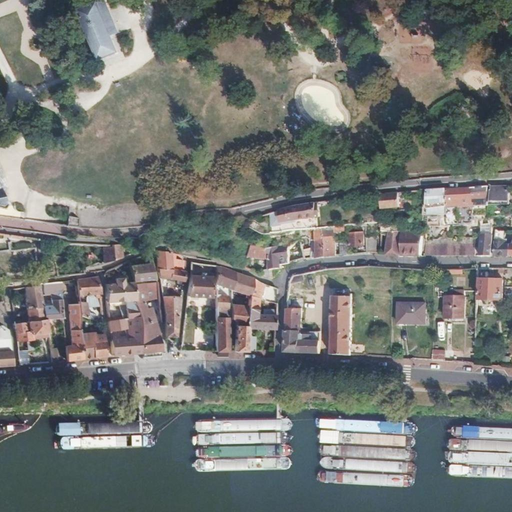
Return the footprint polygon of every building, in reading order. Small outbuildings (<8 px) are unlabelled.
[(98,61),(119,53),(103,14),(108,12),(104,0),(77,11),(98,61)] [(472,188),(472,187),(448,188),(427,190),(427,208),(427,211),(446,212),(447,223),(472,222),(471,205),(459,206),(459,204),(488,200),(489,187),(472,188)] [(509,189),(492,190),(493,202),(490,203),(488,215),(510,217),(511,215),(509,203),(510,202),(509,189)] [(405,192),(400,192),(387,194),(376,195),(377,201),(382,201),(382,208),(400,207),(400,200),(405,199),(405,192)] [(318,217),(316,203),(312,203),(293,207),(279,210),(282,222),(318,217)] [(72,228),(76,228),(77,217),(66,215),(64,227),(72,228)] [(325,238),(326,255),(327,255),(336,255),(334,231),(345,229),(344,224),(343,224),(324,227),(325,238)] [(389,231),(387,254),(387,255),(400,256),(402,256),(402,254),(401,234),(401,232),(401,231),(398,231),(397,224),(391,224),(391,231),(389,231)] [(316,238),(316,239),(325,238),(324,227),(322,228),(315,228),(316,238)] [(494,256),(510,256),(511,244),(508,243),(508,239),(506,239),(507,230),(493,229),(493,238),(494,256)] [(364,245),(363,231),(349,232),(350,245),(364,245)] [(265,233),(264,233),(266,244),(267,249),(279,247),(276,232),(265,233)] [(422,254),(423,245),(422,245),(423,232),(401,232),(401,234),(402,254),(422,254)] [(490,232),(489,232),(480,232),(479,235),(473,236),(476,255),(476,256),(492,256),(490,232)] [(476,255),(473,236),(472,237),(462,237),(462,238),(448,236),(440,236),(437,238),(426,238),(425,255),(450,255),(476,255)] [(299,239),(305,259),(312,258),(312,238),(307,239),(299,239)] [(316,239),(317,257),(326,255),(325,238),(316,239)] [(366,238),(367,252),(368,252),(377,253),(376,238),(366,238)] [(340,249),(341,254),(347,254),(348,254),(348,244),(340,243),(340,249)] [(110,244),(110,262),(122,257),(121,244),(113,244),(110,244)] [(267,249),(266,244),(252,246),(248,258),(249,258),(267,260),(270,260),(267,249)] [(267,249),(270,260),(272,270),(282,268),(279,247),(267,249)] [(171,254),(171,253),(171,252),(155,252),(156,268),(181,270),(184,260),(175,259),(175,255),(171,254)] [(130,277),(130,281),(154,279),(151,263),(148,263),(134,265),(128,266),(130,277)] [(232,290),(235,273),(234,272),(216,266),(215,266),(215,283),(232,290)] [(185,270),(181,270),(156,268),(156,269),(160,284),(169,282),(183,281),(185,270)] [(195,275),(190,274),(187,295),(211,298),(213,277),(206,276),(206,274),(205,273),(203,273),(202,274),(201,276),(195,275)] [(249,296),(253,279),(241,275),(235,273),(232,290),(248,296),(249,296)] [(132,291),(130,284),(130,281),(130,277),(113,281),(114,286),(104,288),(104,294),(105,306),(133,297),(132,291)] [(258,302),(264,284),(253,279),(249,296),(248,296),(248,300),(248,303),(258,303),(258,302)] [(480,299),(505,299),(505,295),(505,286),(503,286),(503,279),(481,279),(480,299)] [(87,282),(75,280),(77,295),(100,298),(98,291),(97,281),(87,282)] [(61,293),(60,282),(59,282),(50,283),(38,284),(38,286),(39,286),(40,296),(50,294),(51,304),(41,305),(42,308),(43,319),(47,318),(47,319),(63,318),(63,317),(61,293)] [(159,335),(156,331),(153,313),(152,308),(146,310),(143,300),(158,297),(156,282),(130,284),(132,291),(133,297),(134,305),(135,315),(137,333),(140,353),(154,352),(161,351),(159,335)] [(271,298),(273,287),(264,285),(261,296),(271,298)] [(39,286),(38,286),(24,288),(26,310),(42,308),(41,305),(40,296),(39,286)] [(228,295),(215,294),(215,309),(215,317),(216,317),(216,310),(222,310),(227,310),(228,295)] [(176,336),(180,296),(162,296),(165,316),(166,336),(176,336)] [(337,355),(351,355),(354,297),(334,296),(334,310),(332,354),(337,355)] [(465,318),(466,296),(446,296),(445,317),(465,318)] [(85,303),(78,302),(78,304),(79,309),(79,310),(80,317),(88,319),(85,303)] [(247,328),(275,330),(276,316),(264,315),(257,315),(258,303),(248,303),(247,305),(247,306),(247,315),(247,328)] [(72,346),(66,346),(66,361),(82,359),(81,338),(81,334),(80,319),(79,310),(79,309),(78,304),(69,304),(72,346)] [(234,352),(246,351),(247,337),(247,336),(247,328),(247,315),(247,306),(231,304),(231,311),(231,319),(236,324),(235,343),(234,352)] [(427,325),(428,305),(401,304),(400,324),(427,325)] [(127,316),(135,315),(134,305),(125,306),(127,316)] [(42,308),(26,310),(28,321),(43,319),(42,308)] [(303,309),(287,309),(286,309),(287,321),(286,331),(302,332),(303,309)] [(112,356),(140,353),(137,333),(135,315),(127,316),(108,321),(108,323),(108,330),(121,326),(125,325),(127,335),(120,336),(120,338),(110,339),(112,356)] [(215,318),(215,351),(227,352),(227,317),(222,317),(216,317),(215,317),(215,318)] [(49,332),(47,319),(47,318),(43,319),(28,321),(26,322),(27,332),(32,331),(33,335),(49,332)] [(26,322),(14,324),(15,327),(16,333),(27,332),(26,322)] [(2,326),(0,325),(0,366),(13,365),(12,355),(8,330),(2,326)] [(27,332),(16,333),(17,339),(17,342),(33,340),(33,339),(33,335),(32,331),(27,332)] [(302,332),(286,331),(286,339),(285,352),(305,353),(321,354),(321,343),(319,343),(312,342),(312,339),(302,339),(302,333),(302,332)] [(104,341),(103,334),(94,335),(93,332),(81,334),(81,338),(82,359),(93,358),(92,342),(104,341)] [(320,333),(302,333),(302,339),(312,339),(312,342),(319,343),(320,333)] [(250,351),(254,351),(255,338),(247,337),(246,351),(250,351)] [(92,342),(93,358),(99,357),(106,356),(104,341),(92,342)] [(27,351),(18,351),(19,353),(20,364),(29,364),(27,351)] [(445,351),(433,351),(433,359),(445,360),(445,351)]
